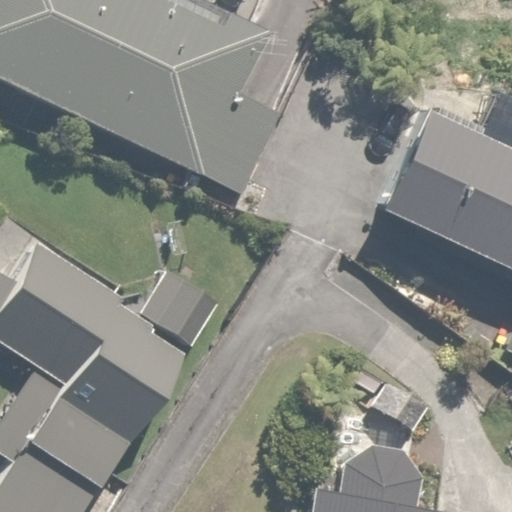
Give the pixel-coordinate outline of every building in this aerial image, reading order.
[(260,95),(281,49),(172,0),(0,0),(0,82),(238,191),(278,103),(260,95)] [(511,277),(511,144),(436,103),(380,205),(511,277)] [(0,511),(75,511),(189,344),(220,298),(166,262),(136,307),(37,241),(10,281),(0,274),(0,350),(32,372),(0,419),(0,460),(7,465),(0,476),(0,511)] [(511,322),(498,349),(511,356),(511,322)] [(333,493),(307,490),(303,511),(450,511),(451,505),(403,498),(410,452),(360,445),(358,459),(338,457),(333,493)]
